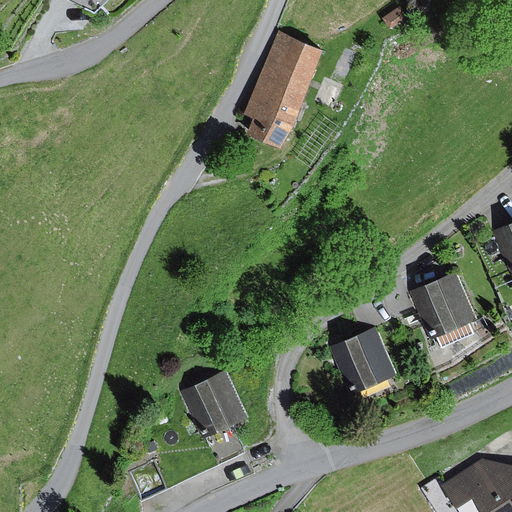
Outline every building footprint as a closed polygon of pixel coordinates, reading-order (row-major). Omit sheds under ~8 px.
[(280,147),(321,52),(276,33),(240,118),(250,122),(245,133),(280,147)] [(511,221),(496,228),(511,270),(511,221)] [(452,277),(413,290),(427,332),(466,319),(452,277)] [(378,325),(333,340),(350,388),(394,373),(378,325)] [(228,369),(182,392),(204,436),(250,414),(228,369)] [(511,511),(511,466),(485,459),(443,487),(457,511),(511,511)]
